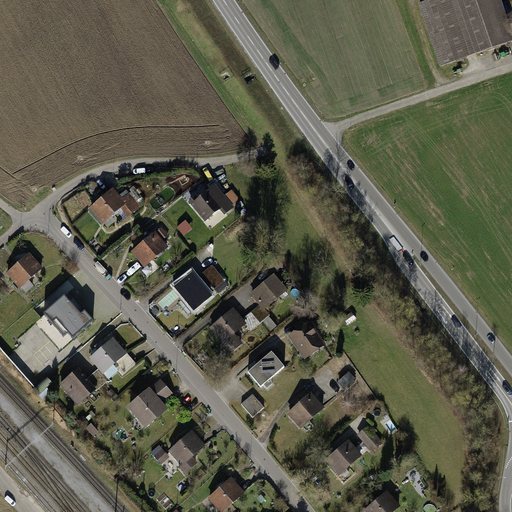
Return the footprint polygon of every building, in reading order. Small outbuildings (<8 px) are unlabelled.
[(427,0),(415,5),(438,68),(511,41),(511,37),(498,0),(427,0)] [(110,193),(91,209),(103,222),(124,205),(130,211),(138,204),(128,192),(120,199),(113,190),(110,193)] [(216,190),(194,206),(207,223),(229,207),(216,190)] [(192,230),(187,222),(180,227),(185,235),(192,230)] [(155,234),(133,250),(146,267),(168,251),(155,234)] [(28,257),(9,274),(22,289),(41,272),(28,257)] [(190,270),(172,286),(192,312),(212,295),(190,270)] [(273,278),(251,294),(264,311),(286,295),(273,278)] [(85,314),(81,318),(64,299),(44,317),(63,338),(67,335),(73,341),(93,324),(85,314)] [(233,309),(210,328),(222,342),(219,344),(229,356),(243,344),(235,334),(246,324),(233,309)] [(309,323),(289,336),(305,360),(325,347),(309,323)] [(113,342),(92,360),(107,378),(128,361),(113,342)] [(272,353),(248,373),(261,389),(285,369),(272,353)] [(81,372),(63,387),(78,405),(96,390),(81,372)] [(162,380),(129,407),(146,427),(169,409),(164,402),(174,394),(162,380)] [(244,403),(254,416),(266,407),(255,394),(244,403)] [(308,399),(286,415),(299,432),(321,416),(308,399)] [(363,430),(358,435),(374,450),(379,445),(363,430)] [(192,431),(169,451),(181,465),(183,467),(194,457),(206,446),(192,431)] [(151,451),(161,464),(169,458),(159,445),(151,451)] [(348,447),(326,463),(339,481),(361,465),(348,447)] [(183,467),(181,465),(179,467),(186,475),(199,463),(194,457),(183,467)] [(230,481),(208,497),(219,511),(223,511),(243,498),(230,481)] [(384,494),(362,510),(363,511),(395,511),(396,511),(384,494)]
